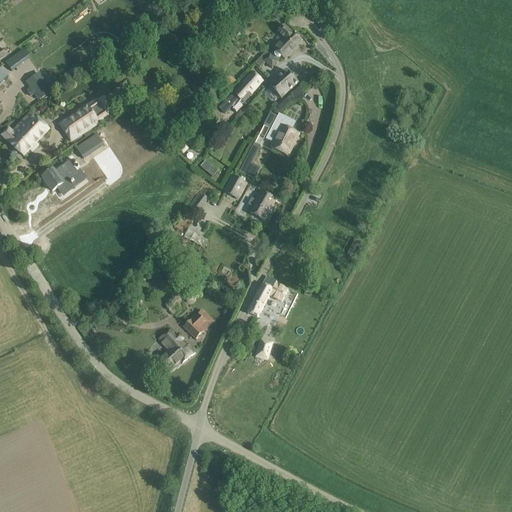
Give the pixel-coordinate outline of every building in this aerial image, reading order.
[(266,51),(255,63),(261,70),(266,64),(272,69),(278,62),(278,61),(281,57),(285,60),(302,41),(292,31),(292,32),(284,25),(278,32),(281,35),(277,40),(281,44),(274,51),(275,51),(271,55),(266,51)] [(0,49),(0,59),(9,54),(8,52),(24,41),(19,34),(3,45),(4,46),(0,49)] [(5,63),(8,67),(11,72),(11,71),(16,68),(10,60),(7,62),(5,63)] [(69,72),(73,78),(76,76),(81,73),(77,66),(69,72)] [(0,83),(2,81),(8,88),(14,83),(10,78),(13,76),(7,70),(5,73),(0,68),(0,83)] [(225,70),(219,77),(230,88),(236,81),(225,70)] [(286,71),(270,86),(281,99),(298,84),(286,71)] [(235,113),(244,103),(263,81),(253,72),(220,109),(226,114),(231,109),(235,113)] [(50,82),(46,77),(42,80),(38,74),(27,83),(31,88),(27,91),(30,96),(34,93),(39,99),(40,98),(50,91),(47,86),(46,85),(50,82)] [(97,100),(60,125),(72,142),(109,117),(97,100)] [(24,156),(31,149),(49,130),(32,114),(13,133),(9,129),(2,135),(10,143),(24,156)] [(293,122),(284,117),(280,115),(267,139),(274,142),(271,148),(288,157),(299,135),(289,129),(293,122)] [(271,115),(267,124),(271,126),(275,117),(271,115)] [(83,158),(90,153),(83,144),(76,149),(83,158)] [(185,145),(180,151),(184,154),(189,148),(185,145)] [(210,166),(211,165),(206,161),(201,167),(206,171),(210,166)] [(53,192),(61,186),(63,184),(60,179),(69,173),(64,165),(54,172),(53,170),(43,178),(53,192)] [(225,192),(238,199),(246,184),(233,177),(225,192)] [(248,186),(236,211),(243,215),(256,189),(248,186)] [(276,199),(267,194),(262,191),(250,213),(264,221),(276,199)] [(258,318),(269,296),(282,302),(288,291),(275,284),(272,290),(262,285),(248,313),(258,318)] [(307,289),(304,295),(310,298),(313,292),(307,289)] [(168,305),(167,309),(173,315),(184,304),(176,296),(170,302),(168,305)] [(201,310),(184,328),(196,340),(214,322),(205,311),(203,313),(201,310)] [(182,364),(195,353),(189,345),(187,347),(172,329),(159,340),(170,351),(159,361),(169,371),(175,366),(176,367),(181,362),(182,364)] [(268,362),(274,343),(260,339),(255,358),(268,362)]
